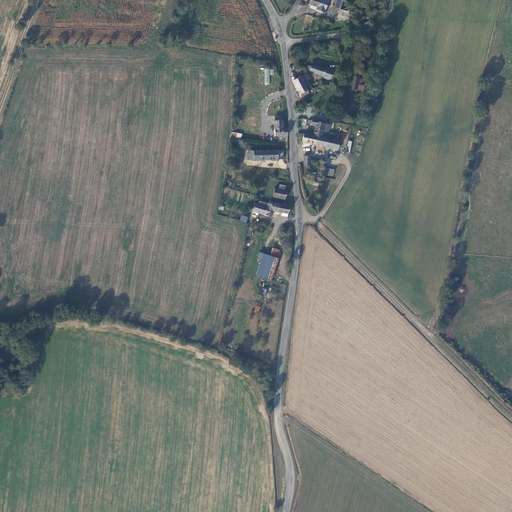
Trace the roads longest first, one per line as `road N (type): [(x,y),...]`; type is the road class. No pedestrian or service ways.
road 1 (unclassified): [(282,39),(299,241),(278,385),(290,492),(285,511)]
road 2 (track): [(296,206),(511,413)]
road 3 (unclassified): [(282,39),(378,24),(394,0)]
